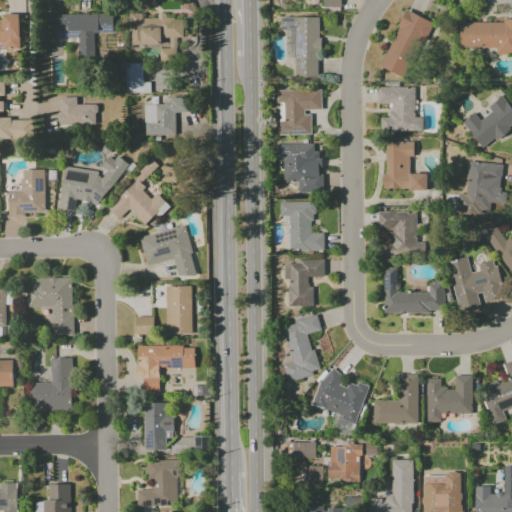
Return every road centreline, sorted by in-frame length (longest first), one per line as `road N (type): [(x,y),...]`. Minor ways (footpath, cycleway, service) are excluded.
road 1 (primary): [(218,0),(227,475)]
road 2 (primary): [(254,511),(247,59)]
road 3 (residential): [(0,252),(103,252),(108,511)]
road 4 (residential): [(365,343),(355,325),(350,53),(380,0)]
road 5 (residential): [(511,329),(480,343),(365,343)]
